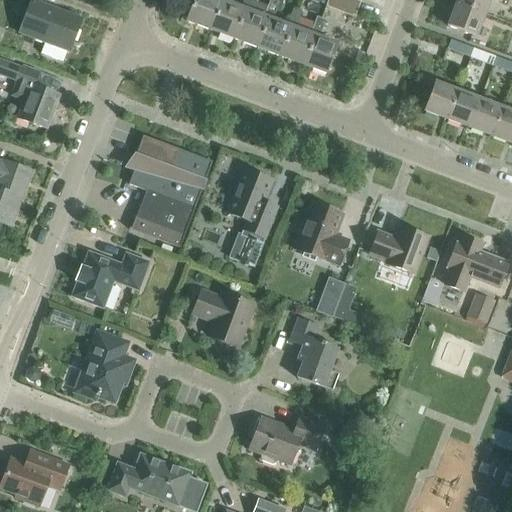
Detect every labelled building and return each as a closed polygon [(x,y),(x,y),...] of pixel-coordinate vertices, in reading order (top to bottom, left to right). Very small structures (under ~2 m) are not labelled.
[(185,22),(210,31),(221,1),(218,0),(185,0),(184,3),(191,6),(185,22)] [(218,0),(221,1),(210,31),(233,40),(244,10),(240,9),(230,5),(231,0),(218,0)] [(243,0),(240,9),(244,10),(233,40),(256,49),(267,18),(264,17),(268,7),(253,1),(253,0),(243,0)] [(287,25),(273,20),(279,5),(281,6),(282,0),(274,0),(274,2),(270,1),(268,7),(264,17),(267,18),(256,49),(279,57),(291,27),(287,25)] [(360,2),(353,0),(328,0),(326,6),(355,16),(360,2)] [(424,17),(429,0),(419,0),(415,13),(424,17)] [(457,0),(456,4),(484,15),(489,0),(457,0)] [(45,43),(41,54),(62,62),(67,51),(69,52),(81,21),(31,1),(19,33),(45,43)] [(475,38),(484,15),(456,4),(447,27),(475,38)] [(293,9),(287,25),(291,27),(279,57),(302,66),(314,36),(310,34),(296,29),(302,13),(293,9)] [(314,36),(302,66),(326,75),(337,45),(319,38),(325,22),(316,18),(310,34),(314,36)] [(447,49),(463,55),(466,47),(450,40),(447,49)] [(473,49),(470,57),(486,63),(489,55),(473,49)] [(511,64),(496,58),(493,66),(508,72),(511,64)] [(21,66),(20,69),(0,61),(0,76),(15,82),(9,96),(23,102),(16,119),(17,119),(29,124),(46,131),(59,96),(34,87),(39,73),(21,66)] [(424,112),(447,121),(458,92),(435,83),(424,112)] [(480,100),(458,92),(447,121),(469,129),(480,100)] [(469,129),(492,138),(503,109),(480,100),(469,129)] [(492,138),(511,145),(511,112),(503,109),(492,138)] [(17,119),(14,126),(26,131),(29,124),(17,119)] [(142,137),(134,157),(138,159),(128,185),(146,192),(136,217),(184,235),(211,163),(142,137)] [(0,225),(9,229),(14,216),(31,172),(4,161),(3,164),(0,163),(0,225)] [(254,268),(265,240),(277,208),(264,203),(273,182),(243,171),(226,214),(246,222),(241,235),(238,234),(228,258),(254,268)] [(348,243),(333,238),(342,215),(313,204),(306,224),(303,223),(299,235),(301,236),(295,251),(324,262),(324,260),(339,266),(348,243)] [(179,249),(184,235),(136,217),(131,229),(129,229),(129,230),(179,249)] [(369,256),(387,263),(386,266),(414,276),(428,239),(400,228),(395,240),(377,234),(369,256)] [(463,293),(467,281),(469,277),(498,289),(507,264),(478,253),(481,246),(463,239),(460,246),(456,245),(447,269),(450,270),(449,274),(444,285),(463,293)] [(440,251),(430,248),(426,259),(436,262),(440,251)] [(77,282),(71,297),(103,309),(113,282),(138,291),(149,263),(125,254),(121,265),(88,253),(82,267),(81,267),(75,282),(77,282)] [(202,292),(200,296),(193,314),(214,322),(209,336),(238,347),(253,306),(224,295),(222,300),(202,292)] [(485,323),(494,301),(477,294),(469,317),(485,323)] [(338,301),(326,297),(319,313),(331,318),(338,301)] [(313,339),(318,326),(299,319),(290,342),(304,347),(300,358),(304,360),(297,378),(333,392),(339,375),(330,371),(338,349),(313,339)] [(126,344),(98,333),(76,392),(94,399),(96,395),(113,401),(124,374),(127,375),(132,362),(121,357),(126,344)] [(511,356),(503,379),(511,382),(511,356)] [(41,374),(38,369),(32,368),(27,371),(26,377),(29,382),(34,383),(39,380),(41,374)] [(300,418),(295,431),(262,419),(256,433),(256,432),(249,450),(261,455),(261,459),(263,462),(272,465),(276,464),(278,461),(290,466),(298,445),(316,451),(325,427),(300,418)] [(38,507),(46,486),(58,491),(68,466),(30,451),(25,465),(10,459),(0,485),(0,489),(16,496),(15,498),(38,507)] [(117,465),(107,491),(124,498),(128,488),(192,511),(196,511),(206,485),(187,478),(189,474),(140,456),(135,471),(117,465)] [(308,497),(303,511),(321,511),(325,502),(308,497)] [(285,511),(286,511),(258,501),(253,511),(285,511)]
